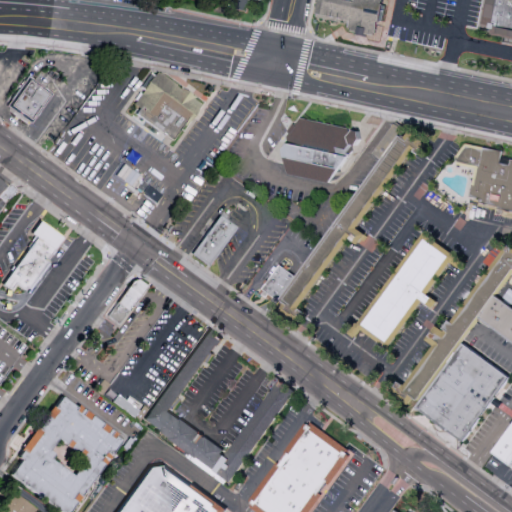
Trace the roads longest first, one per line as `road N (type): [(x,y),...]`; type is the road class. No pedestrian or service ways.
road 1 (tertiary): [(144,33),(511,111)]
road 2 (primary): [(367,414),(133,243)]
road 3 (residential): [(0,431),(133,243)]
